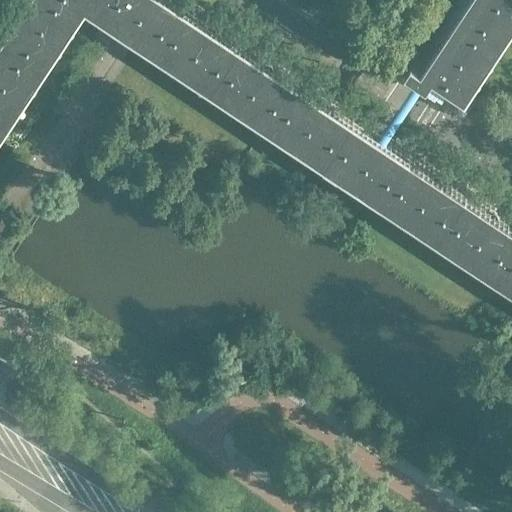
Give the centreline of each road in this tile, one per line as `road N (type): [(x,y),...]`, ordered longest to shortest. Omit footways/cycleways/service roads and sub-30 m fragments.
road 1 (residential): [(500,141),(260,0)]
road 2 (secondary): [(138,511),(0,423)]
